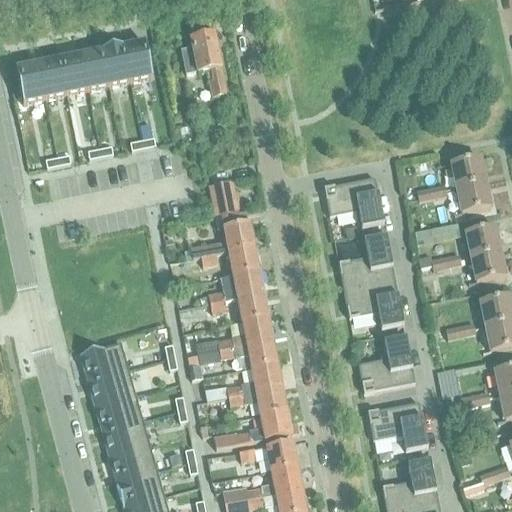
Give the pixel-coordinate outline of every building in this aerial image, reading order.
[(406,0),(402,0),(391,2),(392,11),(408,8),(406,0)] [(192,52),(180,54),(185,79),(197,76),(198,78),(211,75),(213,86),(210,86),(213,102),(226,100),(215,41),(191,45),(192,52)] [(152,82),(144,47),(122,51),(130,87),(152,82)] [(130,87),(122,51),(101,55),(108,91),(130,87)] [(108,91),(101,55),(80,60),(87,96),(108,91)] [(87,96),(80,60),(59,64),(66,100),(87,96)] [(66,100),(59,64),(38,69),(45,104),(66,100)] [(45,104),(38,69),(15,73),(23,109),(45,104)] [(153,143),(142,146),(143,153),(155,151),(153,143)] [(142,146),(130,148),(132,156),(143,153),(142,146)] [(488,149),(444,158),(450,184),(493,176),(488,149)] [(102,163),(113,160),(112,152),(100,155),(102,163)] [(99,154),(88,157),(89,164),(101,162),(99,154)] [(59,171),(71,168),(70,161),(58,163),(59,171)] [(57,163),(45,165),(47,173),(59,171),(57,163)] [(493,176),(450,184),(455,210),(498,202),(493,176)] [(406,181),(398,182),(401,194),(408,192),(406,181)] [(384,229),(375,183),(334,191),(323,193),(329,222),(358,216),(361,234),(384,229)] [(209,191),(215,223),(238,218),(232,187),(209,191)] [(421,190),(422,203),(446,201),(446,189),(421,190)] [(408,192),(401,194),(403,206),(411,204),(408,192)] [(498,202),(455,210),(460,236),(503,228),(498,202)] [(225,246),(190,253),(192,264),(200,263),(215,260),(228,257),(228,258),(254,253),(249,228),(247,228),(245,217),(238,218),(215,223),(217,235),(223,233),(225,246)] [(503,228),(460,236),(465,262),(508,254),(503,228)] [(417,232),(409,234),(411,245),(419,244),(417,232)] [(338,268),(349,323),(378,318),(381,335),(404,331),(386,241),(364,246),(367,263),(338,268)] [(419,244),(411,245),(414,257),(421,256),(419,244)] [(228,258),(232,281),(259,276),(254,253),(228,258)] [(511,276),(508,254),(465,262),(470,288),(511,279),(511,276)] [(459,255),(435,261),(438,274),(463,268),(459,255)] [(215,260),(200,263),(202,272),(217,269),(215,260)] [(424,270),(417,271),(419,283),(427,282),(424,270)] [(223,297),(199,302),(200,311),(209,309),(225,306),(237,304),(263,299),(259,276),(232,281),(235,295),(223,297)] [(237,304),(241,328),(268,323),(263,299),(237,304)] [(511,305),(478,313),(483,339),(511,333),(511,305)] [(225,306),(209,309),(211,318),(226,315),(225,306)] [(195,349),(198,361),(273,346),(268,323),(241,328),(244,342),(217,347),(217,345),(195,349)] [(449,330),(452,340),(477,334),(474,324),(449,330)] [(511,333),(483,339),(488,365),(511,360),(511,333)] [(438,337),(430,339),(432,350),(440,349),(438,337)] [(383,347),(387,364),(358,370),(363,399),(374,397),(374,396),(415,388),(406,343),(383,347)] [(248,361),(250,374),(277,369),(273,346),(198,361),(199,371),(221,366),(221,365),(235,363),(248,361)] [(121,348),(80,360),(87,387),(128,375),(121,348)] [(440,349),(432,350),(434,362),(442,361),(440,349)] [(168,364),(176,362),(173,350),(166,352),(168,364)] [(511,360),(488,365),(493,391),(511,387),(511,360)] [(176,362),(168,364),(170,375),(178,374),(176,362)] [(228,403),(282,392),(277,369),(250,374),(253,388),(240,390),(240,391),(226,393),(226,392),(204,396),(207,407),(228,403)] [(128,375),(87,387),(94,412),(135,400),(128,375)] [(511,387),(493,391),(499,417),(511,414),(511,387)] [(448,389),(440,391),(442,402),(450,401),(448,389)] [(257,408),(259,421),(286,416),(282,392),(228,403),(230,412),(244,409),(244,410),(257,408)] [(135,400),(94,412),(102,437),(143,426),(135,400)] [(450,401),(442,402),(444,414),(452,413),(450,401)] [(182,402),(175,404),(177,416),(185,414),(182,402)] [(367,417),(373,446),(402,441),(405,458),(427,454),(419,408),(378,416),(378,415),(367,417)] [(185,414),(177,416),(179,427),(187,426),(185,414)] [(511,414),(499,417),(504,443),(511,441),(511,414)] [(286,416),(259,421),(261,433),(249,436),(249,437),(235,440),(235,438),(213,443),(215,454),(298,438),(296,428),(289,429),(286,416)] [(143,426),(102,437),(109,463),(150,451),(143,426)] [(455,427),(447,428),(450,440),(457,438),(455,427)] [(270,477),(297,471),(292,447),(239,458),(240,467),(255,464),(255,465),(268,463),(270,477)] [(150,451),(109,463),(116,488),(157,476),(150,451)] [(192,454),(185,456),(187,468),(195,466),(192,454)] [(195,466),(187,468),(189,479),(197,478),(195,466)] [(407,470),(410,487),(382,493),(385,511),(438,511),(430,466),(407,470)] [(224,510),(302,495),(297,471),(270,477),(273,489),(260,491),(260,493),(246,496),(246,492),(222,497),(224,510)] [(465,475),(457,477),(459,489),(467,487),(465,475)] [(157,476),(116,488),(122,511),(128,511),(164,502),(157,476)] [(277,511),(305,511),(302,495),(224,510),(224,511),(262,511),(264,511),(269,511),(277,511)] [(167,511),(164,502),(128,511),(167,511)]
